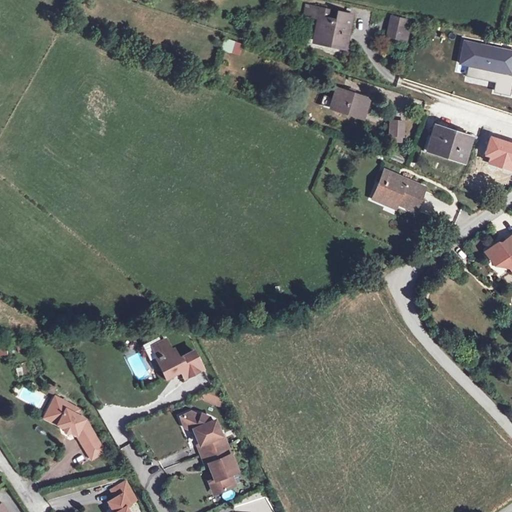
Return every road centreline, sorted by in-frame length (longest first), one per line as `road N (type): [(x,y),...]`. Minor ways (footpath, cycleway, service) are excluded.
road 1 (residential): [(511,425),(421,338),(413,303),(419,264),(511,197)]
road 2 (residential): [(511,118),(273,47)]
